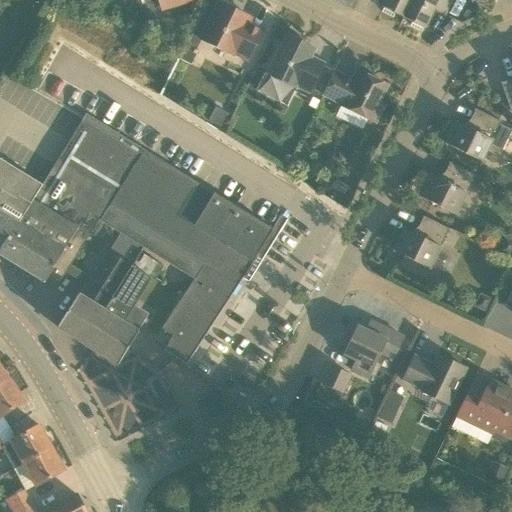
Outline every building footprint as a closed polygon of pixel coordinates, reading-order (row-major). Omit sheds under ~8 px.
[(158,0),(162,10),(194,0),(158,0)] [(412,0),(385,0),(382,7),(384,8),(381,12),(393,18),(395,14),(403,18),(412,0)] [(412,0),(403,18),(412,22),(410,26),(421,32),(423,28),(425,28),(434,10),(445,15),(452,0),(412,0)] [(220,2),(208,24),(199,19),(191,35),(201,40),(232,55),(233,53),(248,60),(263,30),(248,23),(251,17),(220,2)] [(309,93),(324,63),(305,54),(309,46),(286,35),(267,73),(296,87),(309,93)] [(186,47),(179,60),(189,65),(195,51),(186,47)] [(387,85),(357,70),(352,80),(334,71),(322,95),(340,104),(375,123),(384,105),(379,103),(387,85)] [(511,109),(511,79),(502,83),(502,82),(501,82),(510,110),(511,109)] [(233,112),(216,103),(207,121),(224,130),(233,112)] [(511,130),(500,125),(501,122),(475,109),(474,110),(475,111),(467,127),(456,122),(446,144),(482,161),(488,148),(500,154),(511,130)] [(44,185),(43,186),(0,251),(0,255),(44,283),(64,251),(75,258),(105,207),(153,237),(201,267),(162,329),(173,336),(164,349),(174,356),(187,364),(258,254),(257,254),(273,229),(192,180),(142,149),(86,114),(42,185),(44,185)] [(0,251),(43,186),(0,159),(0,251)] [(456,215),(476,174),(449,162),(449,164),(441,180),(431,175),(420,197),(456,215)] [(441,247),(451,230),(423,216),(422,217),(423,218),(415,235),(404,229),(394,251),(407,257),(404,263),(418,270),(421,264),(430,268),(441,247)] [(503,244),(499,253),(509,258),(511,250),(511,242),(509,241),(505,239),(503,244)] [(88,346),(136,269),(108,252),(81,296),(78,295),(58,327),(88,346)] [(138,332),(123,323),(151,278),(136,269),(88,346),(118,365),(138,332)] [(480,295),(474,307),(484,312),(490,299),(480,295)] [(403,337),(378,325),(374,334),(357,326),(344,354),(356,360),(351,370),(368,378),(381,352),(393,358),(403,337)] [(466,369),(438,355),(433,364),(415,355),(403,380),(421,389),(420,391),(433,397),(449,405),(466,369)] [(0,384),(9,378),(0,365),(0,384)] [(342,393),(350,375),(329,365),(321,383),(342,393)] [(2,416),(24,401),(9,378),(0,384),(0,416),(2,415),(2,416)] [(511,390),(507,388),(491,380),(485,391),(472,384),(456,417),(493,434),(494,431),(511,439),(511,438),(511,390)] [(387,400),(400,406),(404,397),(391,391),(387,400)] [(51,448),(39,425),(16,438),(16,439),(2,447),(0,443),(0,449),(3,448),(13,468),(23,462),(51,448)] [(51,448),(23,462),(35,486),(64,470),(51,448)] [(13,511),(15,511),(32,503),(24,490),(7,499),(13,511)] [(47,511),(86,511),(77,495),(46,511),(47,511)] [(36,511),(32,503),(15,511),(36,511)]
